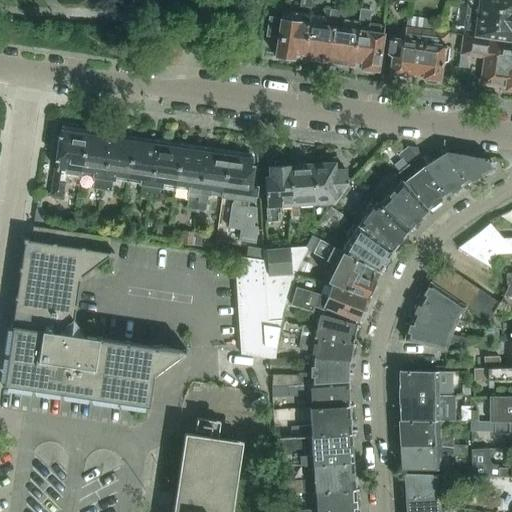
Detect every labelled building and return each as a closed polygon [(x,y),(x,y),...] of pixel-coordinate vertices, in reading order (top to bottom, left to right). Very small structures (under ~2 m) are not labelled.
[(310,8),(311,0),(299,0),(298,7),(310,8)] [(459,0),(459,4),(464,4),(463,14),(466,21),(470,22),(468,36),(504,41),(511,42),(511,34),(511,33),(511,1),(499,0),(459,0)] [(307,14),(301,58),(318,61),(317,63),(318,63),(318,61),(326,62),(326,64),(334,10),(323,8),(322,16),(307,14)] [(368,24),(369,15),(370,10),(359,9),(357,22),(351,65),(355,66),(354,68),(355,68),(356,66),(360,67),(360,68),(362,69),(364,72),(372,73),(375,71),(377,71),(383,33),(381,33),(382,26),(368,24)] [(277,38),(276,46),(274,56),(277,57),(279,60),(287,61),(290,59),(293,59),(293,57),(297,58),(297,60),(298,60),(298,58),(301,58),(307,14),(280,10),(279,18),(268,17),(265,36),(277,38)] [(334,10),(326,64),(327,64),(327,62),(335,63),(335,66),(336,66),(336,63),(351,65),(357,22),(343,20),(345,11),(334,10)] [(406,15),(405,27),(420,29),(429,30),(430,18),(421,17),(406,15)] [(387,39),(385,53),(389,56),(391,57),(390,63),(388,73),(391,73),(392,77),(400,78),(403,75),(405,76),(406,74),(413,75),(413,77),(418,41),(418,38),(420,29),(405,27),(404,27),(403,36),(402,38),(392,37),(392,40),(387,39)] [(429,30),(420,29),(418,38),(418,41),(413,77),(414,77),(414,75),(422,76),(422,78),(424,78),(426,82),(434,83),(436,80),(439,80),(444,45),(445,45),(447,33),(441,32),(429,30)] [(468,36),(462,35),(458,62),(467,63),(469,54),(467,54),(468,51),(485,53),(480,83),(497,85),(497,83),(505,84),(504,89),(511,89),(511,49),(510,49),(509,50),(503,49),(504,41),(468,36)] [(66,176),(78,178),(85,132),(59,128),(56,146),(58,146),(51,194),(62,196),(64,183),(65,183),(66,176)] [(85,132),(78,178),(79,178),(79,174),(91,175),(90,177),(92,178),(91,188),(101,190),(109,139),(103,138),(104,134),(85,132)] [(114,179),(127,181),(133,139),(115,136),(114,140),(109,139),(101,190),(100,197),(108,199),(109,191),(110,191),(112,180),(114,181),(114,179)] [(127,181),(138,183),(138,184),(140,185),(139,195),(148,197),(156,146),(151,145),(151,142),(133,139),(127,181)] [(155,210),(157,198),(158,198),(159,188),(161,188),(161,187),(174,189),(180,146),(162,143),(161,147),(156,146),(148,197),(147,208),(155,210)] [(187,196),(185,209),(195,210),(203,153),(198,152),(199,149),(180,146),(174,189),(186,190),(185,195),(187,196)] [(407,146),(406,147),(419,161),(421,159),(416,148),(407,146)] [(407,164),(395,173),(401,179),(401,180),(402,182),(421,201),(427,209),(445,196),(444,196),(445,196),(422,166),(419,161),(406,147),(398,153),(407,164)] [(221,197),(228,153),(210,150),(209,154),(203,153),(195,210),(204,211),(207,195),(209,195),(210,190),(220,192),(219,197),(221,197)] [(422,166),(445,196),(464,184),(464,183),(444,152),(422,166)] [(494,168),(489,159),(465,155),(444,152),(464,183),(464,184),(485,173),(486,175),(492,171),(492,170),(494,168)] [(221,197),(234,199),(230,203),(227,228),(239,229),(237,240),(255,243),(257,226),(253,226),(255,207),(247,206),(248,201),(253,202),(255,186),(248,185),(252,160),(244,159),(245,155),(228,153),(221,197)] [(291,206),(289,164),(285,164),(285,163),(282,161),(275,161),(273,164),(273,165),(269,165),(269,175),(264,176),(266,221),(277,220),(277,212),(279,212),(279,206),(290,206),(291,206)] [(315,184),(314,168),(313,168),(312,167),(309,164),(289,165),(289,164),(291,206),(290,206),(290,217),(299,216),(298,205),(315,204),(313,184),(315,184)] [(320,167),(314,168),(315,184),(313,184),(315,204),(332,203),(346,185),(350,180),(346,176),(346,171),(334,172),(334,170),(332,166),(329,164),(322,164),(320,167)] [(387,193),(377,203),(407,229),(427,210),(426,209),(427,209),(421,201),(402,182),(401,180),(395,185),(387,193)] [(357,224),(356,225),(391,250),(391,249),(391,250),(407,230),(406,230),(407,230),(407,229),(377,203),(374,201),(371,198),(363,209),(366,212),(357,224)] [(340,225),(345,217),(329,206),(324,213),(340,225)] [(45,222),(46,210),(35,208),(33,220),(45,222)] [(87,218),(72,216),(70,226),(85,228),(87,218)] [(105,220),(97,219),(96,229),(104,231),(105,220)] [(348,239),(340,251),(377,271),(391,250),(356,225),(356,226),(351,223),(343,236),(348,239)] [(478,233),(484,241),(495,253),(511,253),(511,238),(502,239),(489,224),(478,233)] [(167,240),(168,226),(157,225),(156,238),(167,240)] [(113,252),(109,251),(111,238),(32,226),(30,239),(23,238),(1,386),(148,407),(153,374),(180,354),(185,354),(186,350),(96,336),(96,338),(86,336),(73,319),(74,309),(75,309),(81,276),(108,256),(113,256),(113,252)] [(202,229),(192,228),(191,233),(190,243),(191,243),(200,245),(202,229)] [(191,233),(181,231),(179,245),(190,246),(190,243),(191,233)] [(484,241),(478,233),(478,232),(457,248),(489,267),(495,253),(484,241)] [(305,247),(304,248),(305,248),(306,249),(311,252),(318,239),(311,235),(305,247)] [(325,281),(330,283),(365,297),(366,294),(369,294),(373,287),(371,284),(377,271),(340,251),(330,245),(324,259),(334,264),(325,281)] [(269,358),(274,358),(275,349),(278,330),(278,327),(280,321),(283,304),(290,285),(295,268),(305,248),(304,248),(305,247),(262,250),(262,259),(262,260),(245,257),(233,256),(240,354),(269,358)] [(247,247),(245,257),(262,260),(262,259),(262,250),(247,247)] [(442,264),(430,282),(438,287),(440,288),(451,271),(442,264)] [(451,271),(440,288),(449,294),(461,277),(451,271)] [(461,277),(449,294),(458,301),(470,284),(461,277)] [(429,283),(419,301),(456,320),(465,307),(465,306),(458,301),(449,294),(440,288),(438,287),(430,282),(429,283)] [(365,297),(330,283),(325,295),(293,286),(288,303),(309,310),(311,305),(321,309),(322,307),(357,321),(365,297)] [(470,284),(458,301),(465,306),(465,307),(467,309),(480,290),(470,284)] [(511,284),(507,285),(502,296),(511,296),(511,284)] [(467,309),(477,315),(489,297),(480,290),(467,309)] [(489,323),(493,313),(499,303),(489,297),(477,315),(489,323)] [(419,301),(410,319),(450,334),(456,320),(419,301)] [(278,327),(278,330),(299,335),(313,337),(351,343),(351,342),(351,343),(356,324),(354,323),(318,314),(315,329),(301,325),(280,321),(278,327)] [(410,320),(404,340),(413,343),(445,351),(448,340),(460,343),(459,349),(482,342),(483,337),(468,337),(467,338),(450,334),(410,319),(410,320)] [(483,337),(482,342),(497,341),(497,328),(486,329),(486,330),(483,337)] [(299,335),(297,348),(310,351),(309,359),(348,362),(348,361),(351,343),(313,337),(299,335)] [(483,357),(483,368),(498,368),(498,357),(483,357)] [(269,358),(268,365),(288,366),(288,358),(287,358),(274,358),(269,358)] [(270,375),(270,386),(309,384),(309,383),(347,381),(348,361),(348,362),(309,359),(309,360),(309,373),(297,372),(297,374),(270,374),(270,375)] [(511,367),(510,368),(498,368),(483,368),(472,369),(472,380),(486,380),(486,381),(511,379),(511,367)] [(437,371),(399,371),(398,395),(451,396),(451,384),(451,372),(437,371)] [(309,384),(270,386),(270,387),(271,397),(309,394),(310,407),(338,405),(347,405),(347,404),(347,381),(309,383),(309,384)] [(400,419),(400,420),(438,421),(444,421),(452,421),(451,396),(398,395),(399,419),(400,419)] [(511,395),(488,397),(488,398),(488,421),(511,421),(511,395)] [(290,436),(290,437),(349,433),(348,406),(347,406),(347,405),(338,405),(310,407),(308,407),(309,424),(290,426),(290,436)] [(469,412),(469,421),(477,421),(477,411),(469,412)] [(400,420),(401,444),(446,445),(451,445),(451,436),(445,436),(444,421),(438,421),(400,420)] [(511,434),(511,421),(488,421),(488,422),(477,421),(469,421),(469,431),(493,432),(511,434)] [(349,433),(290,437),(290,436),(275,437),(275,438),(276,466),(311,464),(351,461),(349,433)] [(186,436),(178,494),(175,511),(227,511),(238,444),(186,436)] [(452,455),(465,456),(466,446),(462,445),(451,445),(446,445),(401,444),(402,468),(441,469),(441,470),(447,470),(446,455),(451,454),(452,455)] [(510,468),(497,468),(497,476),(509,477),(510,478),(511,477),(511,447),(510,448),(510,468)] [(489,449),(470,449),(470,475),(497,476),(497,468),(497,465),(494,464),(491,464),(490,462),(489,461),(489,458),(489,449)] [(280,484),(278,485),(278,493),(295,492),(314,491),(353,489),(351,461),(311,464),(312,478),(280,480),(280,484)] [(403,473),(404,498),(442,497),(441,485),(458,484),(457,475),(441,475),(440,473),(403,473)] [(295,508),(280,510),(279,511),(354,511),(353,489),(314,491),(315,509),(296,510),(295,508)] [(295,492),(278,493),(279,504),(296,503),(295,492)] [(404,498),(405,511),(443,511),(443,502),(450,502),(451,503),(460,503),(460,497),(442,498),(442,497),(404,498)]
